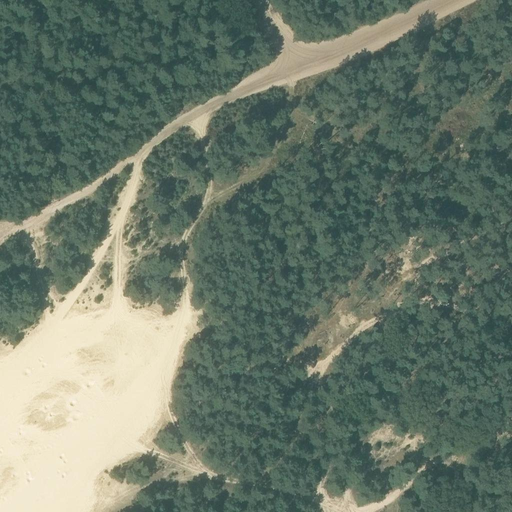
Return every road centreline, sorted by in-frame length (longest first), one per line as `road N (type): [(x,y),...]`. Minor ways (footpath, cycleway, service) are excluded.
road 1 (track): [(456,0),(221,100),(161,134),(142,152),(117,218),(0,430)]
road 2 (track): [(341,511),(262,485),(182,475)]
road 3 (track): [(0,415),(47,451),(53,479),(46,511)]
